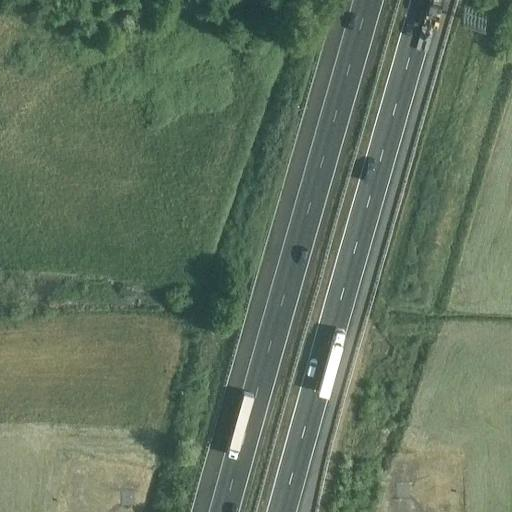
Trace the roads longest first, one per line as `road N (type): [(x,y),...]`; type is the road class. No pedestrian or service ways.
road 1 (motorway): [(282,511),(426,0)]
road 2 (motorway): [(365,0),(225,511)]
